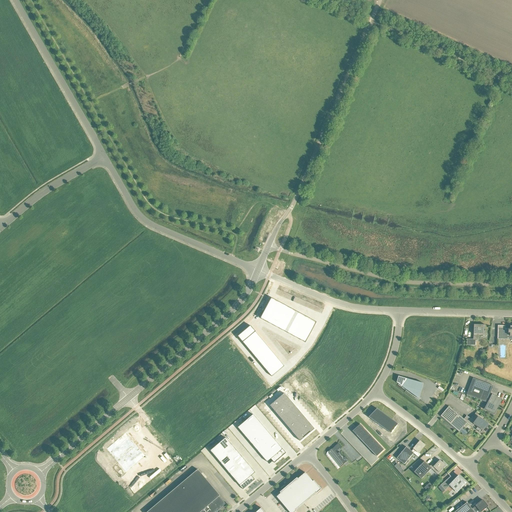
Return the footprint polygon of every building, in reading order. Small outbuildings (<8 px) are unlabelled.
[(272,299),(261,319),(305,343),(316,323),(272,299)] [(467,346),(475,346),(476,341),(478,341),(480,335),(485,335),(485,332),(486,332),(486,330),(485,330),(486,325),(474,325),(474,335),(473,340),(467,339),(467,346)] [(251,326),(238,337),(272,377),(284,366),(251,326)] [(505,326),(498,326),(497,339),(511,339),(511,326),(510,326),(510,329),(505,329),(505,326)] [(407,356),(416,359),(419,351),(414,350),(408,349),(407,356)] [(424,352),(421,360),(426,361),(429,354),(424,352)] [(429,354),(426,361),(431,363),(434,355),(429,354)] [(434,355),(431,363),(436,364),(440,356),(434,355)] [(406,357),(404,362),(408,364),(413,366),(416,359),(407,356),(406,357)] [(436,364),(433,373),(443,377),(450,358),(440,356),(436,364)] [(426,361),(423,369),(428,371),(431,363),(426,361)] [(431,363),(428,371),(433,373),(436,364),(431,363)] [(398,377),(397,383),(419,399),(423,384),(398,377)] [(473,378),(467,395),(487,403),(487,402),(489,403),(485,410),(490,412),(490,413),(493,414),(494,414),(501,400),(493,396),(492,396),(490,395),(493,386),(473,378)] [(285,394),(270,406),(300,441),(315,429),(285,394)] [(473,427),(472,427),(474,425),(480,429),(478,431),(481,433),(487,424),(478,418),(475,422),(466,416),(464,419),(449,407),(441,416),(459,432),(460,432),(462,429),(467,423),(467,424),(472,428),(473,427)] [(377,409),(369,417),(391,434),(398,424),(377,409)] [(253,415),(238,428),(267,462),(271,459),(274,463),(286,453),(283,449),(253,415)] [(384,450),(360,425),(352,431),(377,457),(384,450)] [(125,433),(106,449),(126,472),(145,456),(125,433)] [(226,438),(210,451),(240,486),(243,490),(255,480),(251,476),(255,473),(226,438)] [(406,447),(397,458),(404,465),(413,454),(418,458),(420,455),(419,453),(425,446),(420,441),(413,449),(414,449),(412,452),(406,447)] [(341,447),(338,444),(334,447),(335,448),(332,450),(332,449),(330,450),(329,451),(329,452),(329,453),(329,454),(340,468),(344,465),(343,464),(347,461),(348,461),(345,457),(344,458),(339,452),(337,454),(336,452),(341,447)] [(432,469),(438,474),(447,465),(447,466),(448,465),(443,461),(443,462),(442,462),(440,460),(435,466),(433,464),(430,466),(425,461),(414,472),(422,479),(432,469)] [(215,511),(217,511),(226,504),(219,497),(220,496),(198,470),(147,511),(215,511)] [(281,494),(277,497),(289,511),(294,511),(296,511),(295,510),(316,493),(317,494),(321,490),(314,481),(313,482),(305,473),(298,479),(297,478),(280,493),(281,494)] [(461,486),(465,482),(459,476),(454,481),(451,476),(440,485),(445,491),(450,486),(457,492),(462,487),(461,486)] [(476,506),(472,509),(467,503),(455,511),(474,511),(478,509),(480,511),(488,507),(483,500),(476,506)]
